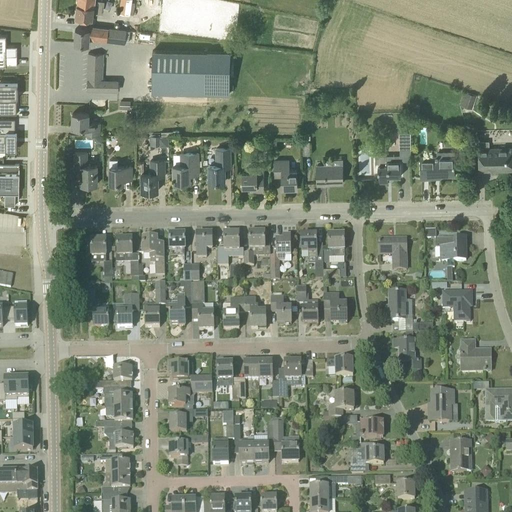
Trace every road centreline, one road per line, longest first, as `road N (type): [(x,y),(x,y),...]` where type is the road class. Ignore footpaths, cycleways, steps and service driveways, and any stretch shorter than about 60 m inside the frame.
road 1 (residential): [(41,219),(356,213)]
road 2 (residential): [(148,351),(368,345)]
road 3 (tertiary): [(41,219),(44,0)]
road 4 (residential): [(442,511),(368,345)]
road 5 (residential): [(294,511),(293,480),(152,483)]
road 6 (residential): [(356,213),(477,212),(487,219)]
road 7 (residential): [(368,345),(356,213)]
road 8 (residential): [(152,483),(148,351)]
road 9 (residential): [(511,340),(495,296),(487,219)]
road 10 (tertiary): [(50,342),(41,219)]
